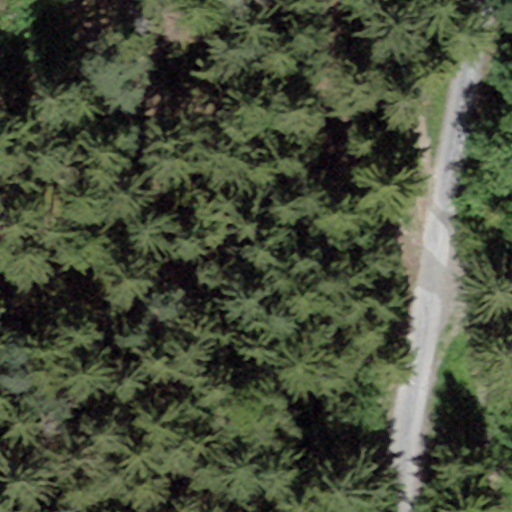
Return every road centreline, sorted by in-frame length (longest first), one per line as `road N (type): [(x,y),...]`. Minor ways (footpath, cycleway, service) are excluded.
road 1 (track): [(486,0),(419,369),(403,511)]
road 2 (track): [(505,511),(441,244)]
